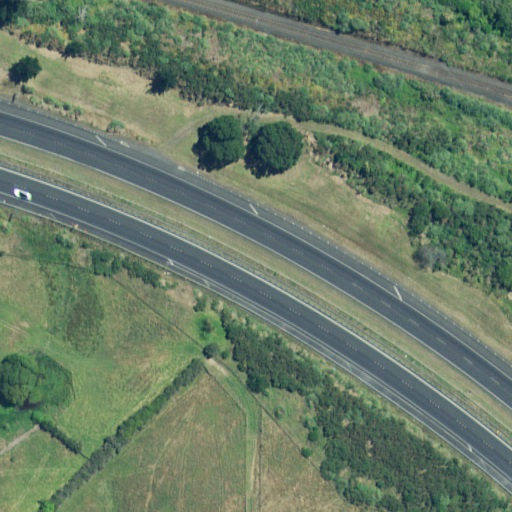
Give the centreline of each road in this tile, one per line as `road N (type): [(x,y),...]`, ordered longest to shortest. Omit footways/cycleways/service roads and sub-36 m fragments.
road 1 (motorway): [(511,473),(350,348),(257,295),(0,179)]
road 2 (motorway): [(0,123),(68,143),(241,222),(511,398)]
road 3 (track): [(68,143),(213,122),(315,136),(511,223)]
